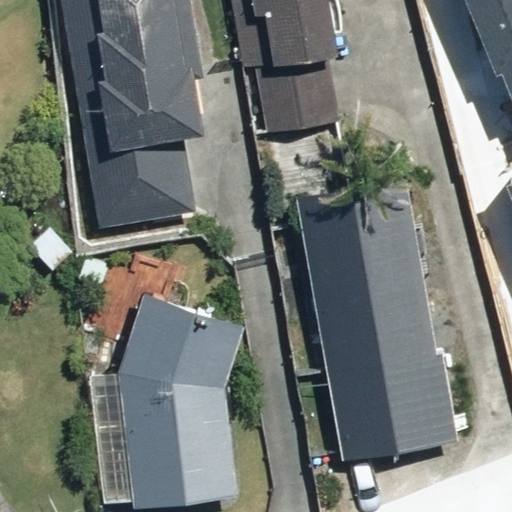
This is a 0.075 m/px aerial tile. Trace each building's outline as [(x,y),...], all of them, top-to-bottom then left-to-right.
[(55,0),(96,229),(192,213),(170,86),(192,82),(177,0),(55,0)] [(243,0),(262,133),(331,123),(313,0),(243,0)] [(511,0),(465,0),(495,74),(503,71),(511,94),(511,0)] [(282,199),(334,457),(447,435),(394,177),(282,199)] [(224,498),(212,389),(231,327),(133,297),(109,372),(124,509),(224,498)]
